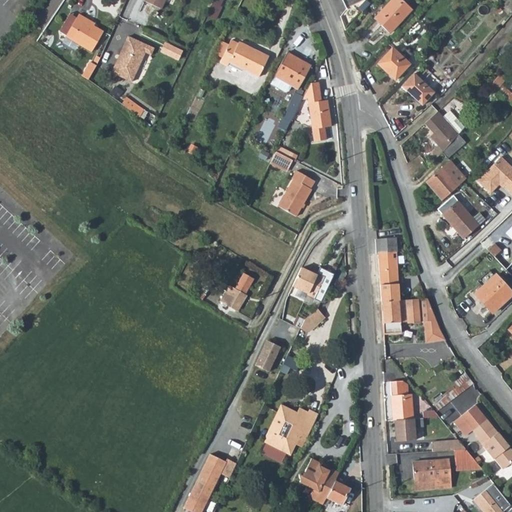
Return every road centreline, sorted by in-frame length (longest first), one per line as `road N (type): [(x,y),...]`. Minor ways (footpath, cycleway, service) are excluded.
road 1 (unclassified): [(348,110),(377,121),(445,319),(511,411)]
road 2 (tertiary): [(375,511),(357,207)]
road 3 (residential): [(250,332),(312,215),(357,207)]
